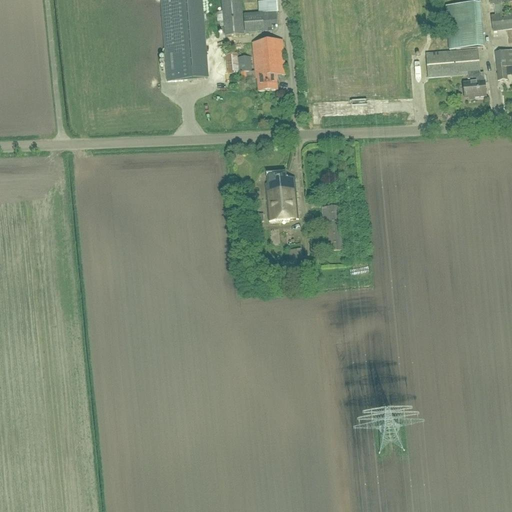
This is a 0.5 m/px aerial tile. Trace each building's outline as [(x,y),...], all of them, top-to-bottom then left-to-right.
[(165,56),(167,84),(206,81),(199,0),(177,0),(162,1),(166,56),(165,56)] [(271,27),(277,26),(276,2),(261,3),(262,14),(243,15),(241,0),(220,0),(224,37),(245,36),(245,35),(272,32),(271,27)] [(511,0),(489,0),(490,6),(494,6),(495,18),(491,18),(493,33),(511,31),(511,0)] [(448,9),(451,53),(484,50),(480,7),(448,9)] [(276,78),(285,77),(283,42),(252,44),(255,80),(258,79),(259,93),(277,91),(276,78)] [(506,68),(511,67),(511,51),(495,53),(498,82),(507,81),(506,68)] [(463,100),(486,98),(485,83),(481,84),(479,52),(426,55),(428,80),(467,77),(468,85),(462,85),(463,100)] [(238,59),(238,56),(227,57),(229,75),(241,74),(242,81),(247,80),(247,73),(252,73),(250,58),(238,59)] [(218,79),(228,79),(228,69),(218,69),(218,79)] [(269,223),(298,220),(294,179),(286,179),(286,174),(267,175),(268,186),(266,186),(269,223)] [(326,253),(345,251),(341,208),(322,209),(326,253)] [(264,224),(263,216),(252,217),(253,225),(264,224)]
